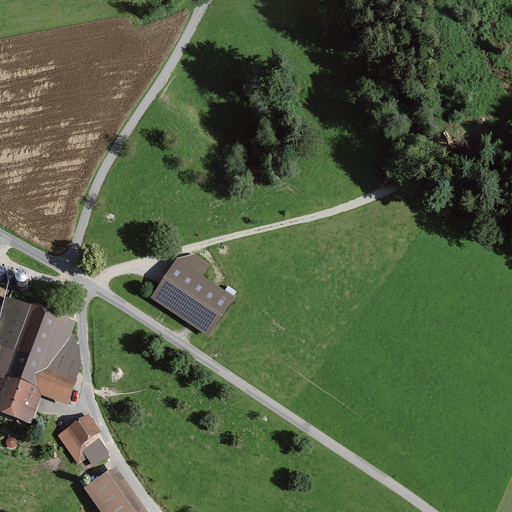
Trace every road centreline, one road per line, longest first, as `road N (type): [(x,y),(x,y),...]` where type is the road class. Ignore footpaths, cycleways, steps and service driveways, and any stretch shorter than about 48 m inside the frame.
road 1 (track): [(511,120),(447,164),(356,204),(84,285),(93,402),(156,511)]
road 2 (unclassified): [(429,511),(66,274)]
road 3 (unclassified): [(206,0),(101,173),(66,274)]
